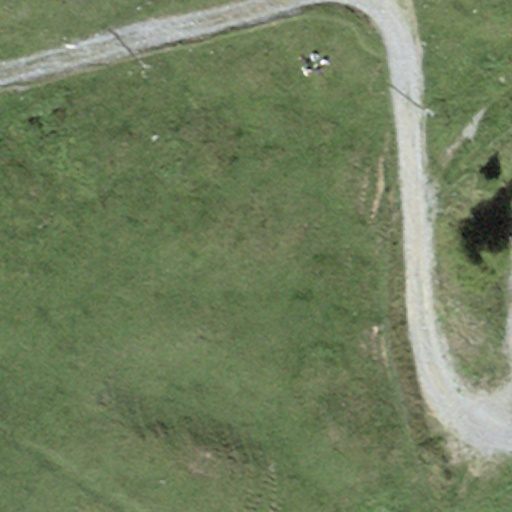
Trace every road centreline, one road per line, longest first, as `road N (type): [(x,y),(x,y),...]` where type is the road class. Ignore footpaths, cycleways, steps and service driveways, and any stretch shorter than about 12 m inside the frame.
road 1 (track): [(401,23),(426,292),(468,408),(511,433)]
road 2 (track): [(0,87),(300,0)]
